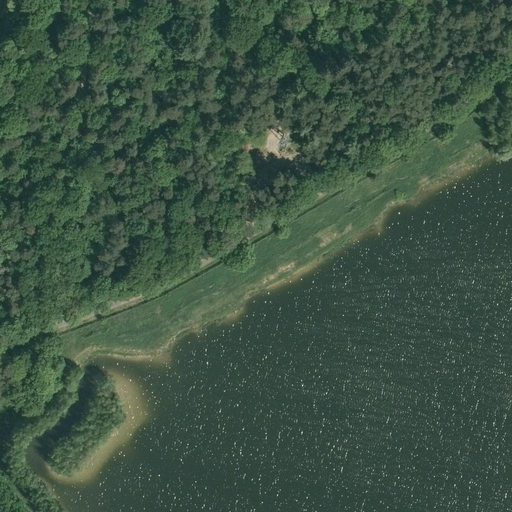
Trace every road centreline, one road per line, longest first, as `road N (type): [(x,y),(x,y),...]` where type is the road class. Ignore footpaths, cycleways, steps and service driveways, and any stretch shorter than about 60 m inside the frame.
road 1 (unclassified): [(0,343),(139,294),(254,229),(437,119),(511,50)]
road 2 (track): [(92,0),(81,113),(49,176),(62,323)]
